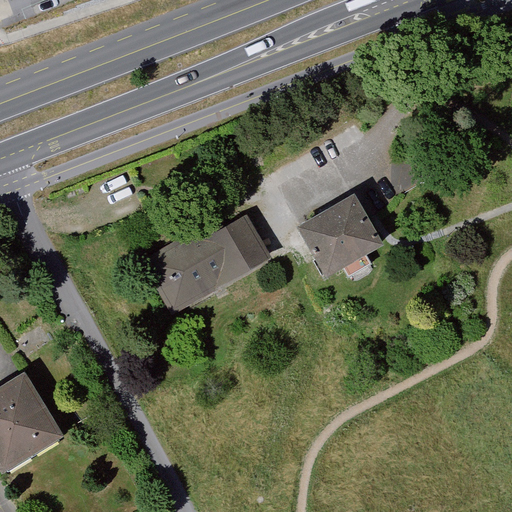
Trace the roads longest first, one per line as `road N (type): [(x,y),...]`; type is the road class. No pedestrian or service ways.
road 1 (primary): [(1,158),(410,0)]
road 2 (residential): [(1,158),(8,189),(181,511)]
road 3 (primary): [(280,0),(0,105)]
